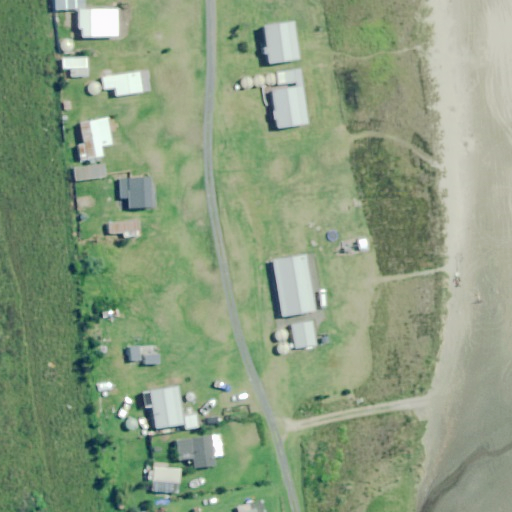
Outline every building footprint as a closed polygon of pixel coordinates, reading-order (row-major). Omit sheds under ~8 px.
[(86,9),(79,9),(78,0),(49,0),(50,10),(73,9),(74,37),(112,35),(111,14),(86,15),(86,9)] [(84,76),(84,57),(58,58),(58,68),(65,68),(65,77),(84,76)] [(111,89),(111,96),(139,93),(137,72),(110,75),(95,77),(96,82),(95,81),(93,80),(92,80),(91,80),(90,80),(89,80),(88,81),(87,81),(86,82),(85,83),(84,84),(84,86),(84,87),(84,88),(84,89),(85,90),(85,91),(86,92),(87,93),(88,93),(90,94),(91,94),(92,94),(93,94),(94,93),(95,92),(96,92),(97,91),(111,89)] [(70,110),(69,100),(58,102),(59,112),(70,110)] [(109,145),(105,118),(76,122),(79,143),(74,144),(76,160),(99,157),(98,147),(109,145)] [(102,177),(101,164),(69,168),(71,181),(102,177)] [(156,198),(149,199),(149,196),(156,195),(156,183),(148,184),(148,177),(115,179),(117,210),(150,208),(156,207),(156,198)] [(91,200),(92,200),(91,195),(73,198),(75,211),(92,209),(91,200)] [(135,234),(134,219),(103,221),(103,232),(116,231),(116,235),(135,234)] [(314,311),(305,256),(268,262),(277,317),(314,311)] [(312,346),(310,322),(286,324),(289,348),(312,346)] [(271,345),(271,348),(271,349),(272,350),(272,351),(273,352),(274,353),(275,354),(276,354),(277,354),(279,354),(280,354),(281,354),(282,353),(283,353),(284,352),(285,351),(286,349),(286,348),(286,347),(286,346),(285,344),(285,343),(284,342),(283,341),(282,340),(283,340),(283,339),(284,337),(284,336),(284,335),(284,334),(284,332),(283,331),(282,330),(281,329),(280,329),(279,328),(278,328),(276,328),(275,328),(274,328),(273,329),(272,330),(271,330),(270,332),(270,333),(269,336),(269,337),(270,338),(270,339),(271,340),(272,341),(273,342),(272,344),(271,345)] [(116,356),(130,356),(130,365),(159,365),(159,345),(130,346),(115,346),(116,356)] [(135,393),(135,376),(124,376),(124,393),(135,393)] [(180,409),(178,388),(138,392),(140,401),(147,400),(150,428),(179,425),(177,409),(180,409)] [(188,466),(189,467),(209,465),(208,454),(216,453),(214,436),(171,439),(172,458),(185,457),(184,457),(184,458),(184,459),(183,460),(183,461),(183,462),(184,463),(184,464),(185,465),(186,466),(187,466),(188,466)] [(138,477),(147,478),(146,490),(172,492),(174,468),(148,465),(139,465),(138,477)]
